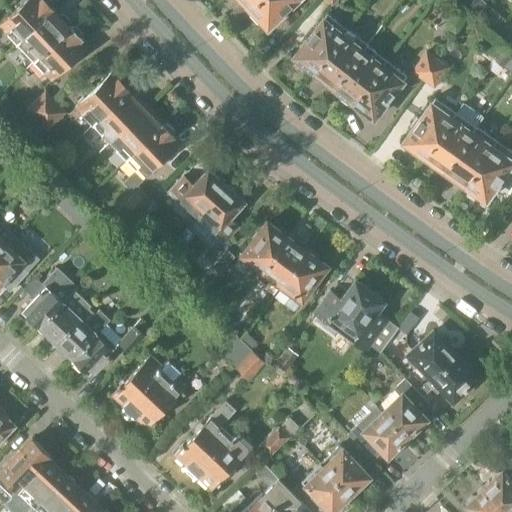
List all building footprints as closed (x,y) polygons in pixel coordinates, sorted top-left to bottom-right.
[(19,45),(56,9),(54,8),(55,7),(55,3),(52,0),(27,0),(1,26),(19,45)] [(238,0),(239,0),(248,10),(258,0),(238,0)] [(267,27),(295,0),(258,0),(248,10),(255,18),(259,18),(267,27)] [(478,13),(487,3),(482,0),(473,0),(469,5),(478,13)] [(478,13),(487,21),(495,11),(487,3),(478,13)] [(36,62),(72,27),(70,24),(71,23),(71,19),(66,14),(61,14),(61,15),(56,9),(19,45),(36,62)] [(356,37),(355,36),(359,30),(357,28),(369,15),(362,10),(347,29),(348,30),(343,36),(315,72),(334,88),(363,51),(352,42),(356,37)] [(295,57),(315,72),(343,36),(332,27),(337,21),(328,14),(295,57)] [(82,37),(83,35),(83,32),(78,26),(74,26),(73,28),(72,27),(36,62),(52,79),(89,44),(82,37)] [(354,103),(383,66),(372,58),(376,52),(367,45),(363,51),(334,88),(354,103)] [(502,49),(494,60),(503,68),(511,56),(502,49)] [(423,81),(438,59),(426,50),(411,72),(423,81)] [(438,59),(423,81),(434,89),(450,67),(438,59)] [(383,66),(354,103),(374,118),(407,76),(397,69),(393,74),(383,66)] [(94,125),(130,90),(128,88),(129,87),(130,84),(124,77),(120,78),(119,79),(113,72),(77,107),(94,125)] [(28,127),(56,101),(46,90),(26,109),(29,112),(20,119),(28,127)] [(110,142),(146,107),(130,90),(94,125),(110,142)] [(425,157),(452,118),(441,110),(445,105),(436,98),(404,142),(411,147),(411,151),(420,157),(424,157),(425,157)] [(56,101),(28,127),(37,137),(45,129),(48,132),(67,112),(56,101)] [(477,127),(481,121),(461,106),(452,118),(425,157),(431,162),(432,166),(441,172),(445,171),(445,172),(472,133),(477,127)] [(126,158),(162,124),(146,107),(110,142),(126,158)] [(145,178),(143,176),(179,141),(171,133),(173,132),(173,129),(167,123),(163,123),(162,124),(126,158),(136,170),(123,182),(132,191),(145,178)] [(464,189),(493,148),(482,140),(486,134),(477,127),(472,133),(445,172),(452,176),(453,181),(464,189)] [(493,148),(464,189),(475,197),(480,196),(486,200),(511,163),(511,152),(508,150),(504,155),(493,148)] [(29,166),(35,159),(27,151),(20,158),(29,166)] [(69,181),(79,172),(71,164),(62,174),(69,181)] [(200,216),(229,184),(221,177),(218,177),(213,173),(212,174),(208,170),(194,185),(186,177),(173,191),(200,216)] [(69,181),(77,189),(86,180),(79,172),(69,181)] [(230,217),(244,202),(239,198),(240,197),(236,193),(235,190),(229,184),(200,216),(225,239),(238,225),(230,217)] [(154,199),(153,199),(140,187),(111,219),(124,232),(153,200),(154,199)] [(154,199),(153,200),(159,205),(170,193),(163,188),(153,199),(154,199)] [(89,242),(107,222),(97,213),(78,232),(89,242)] [(260,275),(289,234),(280,227),(278,227),(276,229),(268,223),(236,267),(244,273),(248,267),(260,275)] [(280,290),(309,249),(289,234),(260,275),(258,277),(267,284),(269,282),(280,290)] [(10,292),(40,260),(14,235),(7,243),(0,249),(0,284),(1,283),(10,292)] [(225,249),(218,243),(208,253),(215,260),(225,249)] [(295,310),(327,266),(319,261),(319,256),(309,249),(280,290),(291,298),(287,304),(295,310)] [(227,250),(204,275),(212,282),(235,257),(227,250)] [(320,329),(319,330),(360,361),(366,352),(371,346),(380,353),(400,327),(377,311),(382,304),(380,303),(382,301),(381,297),(361,282),(357,283),(356,285),(354,283),(343,299),(332,291),(312,318),(315,320),(312,324),(320,329)] [(40,329),(64,303),(55,294),(58,292),(49,283),(22,312),(28,317),(28,322),(33,327),(37,327),(40,329)] [(56,344),(81,318),(64,303),(40,329),(45,334),(46,338),(52,344),(56,344)] [(99,329),(96,333),(81,318),(56,344),(57,345),(57,349),(61,353),(65,353),(73,360),(107,324),(100,330),(99,329)] [(128,352),(152,328),(142,318),(123,339),(107,324),(73,360),(75,362),(75,366),(79,370),(83,370),(90,376),(117,347),(119,344),(128,352)] [(224,349),(236,335),(220,321),(207,333),(224,349)] [(236,335),(252,350),(259,343),(243,328),(236,335)] [(432,377),(457,353),(455,353),(445,343),(445,338),(440,332),(435,332),(433,330),(409,353),(431,377),(432,377)] [(235,368),(252,350),(236,335),(224,349),(217,356),(234,371),(236,370),(235,368)] [(286,373),(298,355),(288,347),(276,365),(286,373)] [(265,362),(252,350),(235,368),(236,370),(249,380),(265,362)] [(431,377),(418,390),(423,397),(432,388),(437,393),(442,388),(454,400),(478,377),(474,373),(474,369),(459,353),(457,353),(432,377),(431,377)] [(168,361),(163,367),(151,356),(113,395),(124,406),(124,407),(124,406),(126,408),(169,362),(168,361)] [(185,389),(179,382),(184,377),(169,362),(126,408),(124,406),(124,407),(124,412),(129,417),(135,417),(147,428),(185,389)] [(384,412),(408,436),(414,430),(418,434),(428,424),(424,421),(426,419),(421,413),(430,404),(423,397),(418,390),(405,377),(395,387),(402,394),(384,412)] [(218,430),(223,424),(236,410),(226,401),(213,415),(175,455),(187,466),(187,472),(192,477),(197,477),(230,441),(218,430)] [(399,444),(408,436),(384,412),(378,406),(348,434),(374,460),(383,451),(388,455),(390,454),(393,457),(403,448),(399,444)] [(332,416),(327,411),(322,407),(315,414),(325,424),(332,416)] [(0,439),(15,424),(8,418),(6,416),(6,412),(2,408),(0,408),(0,439)] [(271,455),(300,428),(289,416),(259,444),(271,455)] [(212,490),(250,449),(254,446),(239,432),(230,442),(230,441),(197,477),(198,477),(212,490)] [(0,484),(12,496),(48,458),(51,455),(33,438),(0,474),(0,484)] [(321,463),(352,494),(352,493),(356,493),(360,489),(360,486),(370,476),(340,445),(321,463)] [(29,511),(30,511),(65,475),(48,458),(12,496),(29,511)] [(347,498),(352,494),(321,463),(301,482),(312,492),(302,502),(312,511),(326,511),(328,510),(330,511),(332,511),(340,505),(343,505),(347,501),(347,498)] [(286,511),(294,505),(274,484),(280,479),(265,464),(255,472),(256,473),(222,504),(229,511),(264,481),(271,487),(244,511),(286,511)] [(511,511),(511,479),(502,469),(498,473),(496,472),(492,476),(492,479),(484,487),(508,511),(511,511)] [(63,511),(83,492),(74,483),(74,480),(70,475),(67,476),(65,475),(30,511),(63,511)] [(508,511),(484,487),(475,495),(472,495),(466,501),(467,503),(465,505),(471,511),(508,511)] [(96,511),(100,508),(92,500),(91,496),(87,492),(84,493),(83,492),(63,511),(96,511)]
